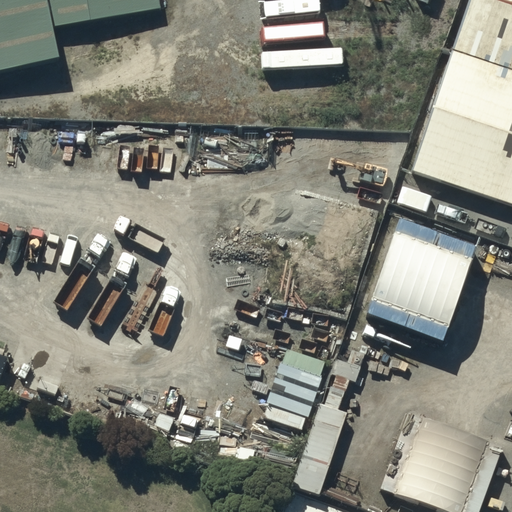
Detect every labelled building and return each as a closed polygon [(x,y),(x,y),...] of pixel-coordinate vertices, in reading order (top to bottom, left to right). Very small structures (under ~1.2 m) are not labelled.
[(0,0),(0,79),(60,68),(53,33),(158,13),(155,0),(0,0)] [(511,0),(474,0),(453,63),(511,82),(511,0)] [(406,38),(330,33),(324,112),(401,117),(406,38)] [(511,82),(453,63),(414,182),(511,214),(511,82)] [(511,430),(489,500),(511,507),(511,430)]
